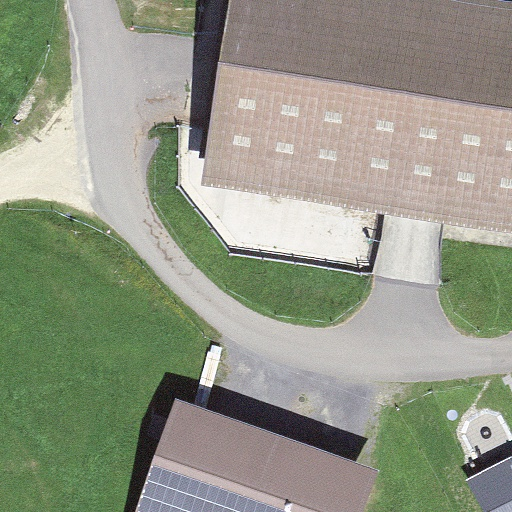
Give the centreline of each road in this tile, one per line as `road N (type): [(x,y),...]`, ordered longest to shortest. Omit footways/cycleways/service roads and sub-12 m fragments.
road 1 (track): [(511,354),(346,357),(283,346),(228,318),(172,270),(139,216),(113,138)]
road 2 (track): [(113,138),(91,0)]
road 3 (track): [(0,190),(113,138)]
